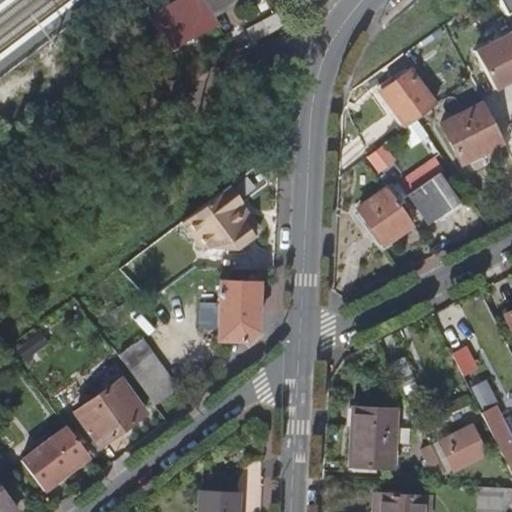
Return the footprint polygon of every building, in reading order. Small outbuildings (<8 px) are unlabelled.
[(165,52),(214,23),(211,17),(200,0),(179,0),(147,20),(165,52)] [(200,0),(211,17),(239,0),(200,0)] [(499,6),(495,0),(483,0),(482,1),(487,13),(499,6)] [(511,0),(495,0),(499,6),(504,17),(511,12),(511,0)] [(279,29),(271,16),(242,31),(248,44),(279,29)] [(511,81),(511,45),(506,33),(468,52),(488,94),(511,81)] [(415,121),(433,107),(408,72),(380,94),(405,128),(415,121)] [(497,135),(482,106),(440,128),(460,168),(503,147),(497,135)] [(424,133),(415,121),(405,128),(400,132),(406,139),(402,143),(406,148),(424,133)] [(503,147),(511,165),(511,127),(497,135),(503,147)] [(394,161),(381,146),(365,157),(377,174),(394,161)] [(405,196),(436,174),(431,165),(399,188),(405,196)] [(454,200),(436,174),(405,196),(422,222),(454,200)] [(242,198),(230,182),(187,215),(208,243),(237,246),(257,231),(234,204),(239,201),(242,198)] [(379,246),(411,224),(386,187),(355,209),(379,246)] [(260,228),(239,201),(234,204),(257,231),(260,228)] [(208,243),(187,215),(183,218),(204,246),(208,243)] [(218,283),(218,304),(201,304),(201,329),(218,329),(218,341),(243,341),(255,332),(256,284),(218,283)] [(511,311),(497,318),(511,346),(511,311)] [(45,342),(36,330),(11,349),(21,360),(27,355),(45,342)] [(141,346),(118,362),(152,408),(174,391),(141,346)] [(462,347),(448,353),(460,376),(473,370),(462,347)] [(400,357),(387,364),(398,386),(411,379),(400,357)] [(141,417),(117,383),(73,416),(99,450),(141,417)] [(393,408),(351,406),(348,464),(391,466),(393,408)] [(511,444),(500,420),(492,406),(479,414),(511,477),(511,444)] [(511,429),(506,418),(500,420),(511,444),(511,429)] [(485,455),(469,426),(437,443),(442,453),(451,471),(452,472),(485,455)] [(88,458),(66,430),(22,463),(43,490),(88,458)] [(435,478),(443,473),(434,456),(428,444),(417,451),(426,469),(430,468),(435,478)] [(451,471),(442,453),(434,456),(443,473),(444,475),(451,471)] [(476,511),(502,511),(509,502),(511,497),(511,489),(478,488),(476,511)] [(235,511),(237,494),(200,493),(199,511),(235,511)] [(428,511),(429,496),(373,494),(373,511),(376,511),(428,511)] [(0,511),(12,511),(0,495),(0,511)]
